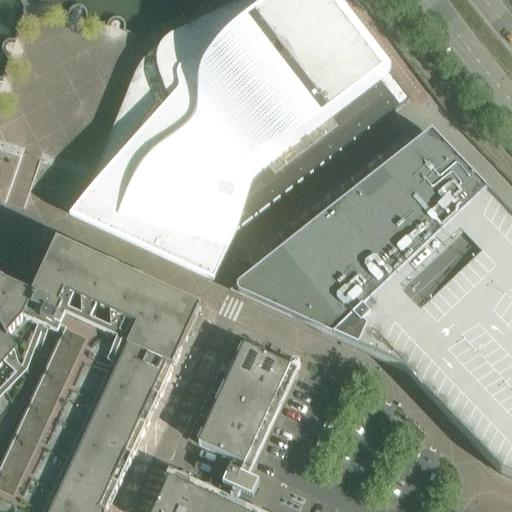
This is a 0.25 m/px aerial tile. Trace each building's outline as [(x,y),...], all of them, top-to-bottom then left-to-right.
[(136,76),(81,210),(69,221),(73,223),(213,287),(237,234),(314,176),(314,175),(410,102),(333,0),(251,0),(178,35),(169,39),(163,43),(158,47),(153,51),(147,57),(143,63),(138,70),(136,76)] [(392,169),(289,250),(240,289),(239,290),(238,290),(238,291),(238,292),(237,293),(237,294),(237,295),(237,296),(237,297),(238,298),(238,299),(239,300),(240,301),(241,301),(332,343),(344,331),(486,196),(483,192),(480,189),(477,186),(473,182),(470,179),(467,175),(463,172),(460,169),(457,166),(453,163),(449,161),(444,159),(440,157),(435,156),(431,155),(428,155),(425,155),(422,155),(420,156),(417,156),(414,157),(411,157),(409,158),(406,159),(403,161),(401,162),(399,163),(396,165),(394,167),(392,169)] [(344,331),(332,343),(405,376),(501,477),(511,482),(511,222),(486,196),(344,331)] [(180,364),(178,363),(201,314),(143,288),(144,285),(134,281),(133,283),(123,279),(124,276),(114,272),(113,274),(114,272),(104,267),(103,269),(57,248),(33,300),(31,300),(32,298),(24,294),(23,296),(3,287),(4,285),(0,282),(0,511),(111,511),(118,499),(116,498),(124,480),(126,481),(129,475),(127,474),(133,460),(136,461),(142,446),(140,445),(148,428),(150,429),(154,421),(152,420),(154,416),(156,417),(160,409),(157,408),(160,402),(162,403),(168,391),(165,390),(174,373),(176,374),(180,364)] [(244,350),(199,448),(253,473),(298,375),(244,350)] [(230,472),(222,488),(252,502),(259,486),(230,472)] [(154,511),(250,511),(232,504),(172,476),(154,511)]
